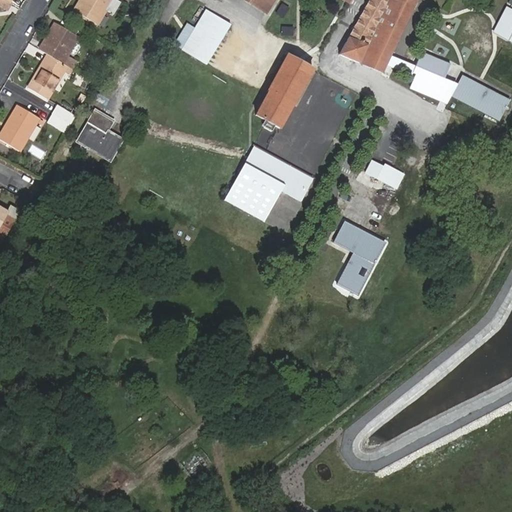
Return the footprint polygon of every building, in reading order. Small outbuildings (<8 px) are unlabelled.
[(5,0),(0,0),(0,15),(3,17),(11,3),(8,1),(5,0)] [(105,9),(110,0),(86,0),(83,6),(76,2),(73,9),(97,22),(105,9)] [(113,13),(120,1),(118,0),(110,0),(105,9),(113,13)] [(246,0),(266,12),(273,0),(246,0)] [(368,0),(339,51),(382,71),(414,0),(368,0)] [(229,25),(205,10),(187,40),(212,55),(229,25)] [(66,66),(72,69),(76,61),(67,55),(78,37),(53,22),(49,29),(54,32),(47,44),(42,41),(38,48),(46,53),(66,66)] [(294,27),(283,26),(282,34),(294,35),(294,27)] [(54,32),(49,29),(42,41),(47,44),(54,32)] [(431,91),(445,63),(423,52),(409,79),(431,91)] [(47,98),(66,66),(46,53),(38,66),(42,68),(34,82),(31,80),(27,86),(47,98)] [(311,68),(286,54),(254,113),(279,127),(311,68)] [(38,66),(31,80),(34,82),(42,68),(38,66)] [(507,102),(460,78),(449,99),(497,123),(507,102)] [(5,132),(1,129),(0,131),(0,138),(20,150),(38,118),(16,105),(9,116),(13,119),(5,132)] [(50,112),(53,114),(64,121),(69,113),(55,105),(50,112)] [(102,128),(108,118),(95,109),(78,140),(109,159),(121,140),(109,132),(102,128)] [(65,134),(70,124),(64,121),(53,114),(47,123),(65,134)] [(9,116),(1,129),(5,132),(13,119),(9,116)] [(114,122),(108,118),(102,128),(109,132),(114,122)] [(254,144),(252,148),(310,180),(312,176),(254,144)] [(283,185),(281,189),(300,199),(310,180),(252,148),(243,163),(283,185)] [(395,185),(403,171),(385,161),(383,164),(371,157),(365,169),(395,185)] [(224,198),(263,220),(281,189),(283,185),(243,163),(235,178),(224,198)] [(0,234),(3,236),(16,215),(0,205),(0,234)] [(357,292),(385,240),(344,218),(333,239),(353,250),(336,281),(357,292)] [(194,479),(212,462),(198,448),(180,465),(194,479)]
